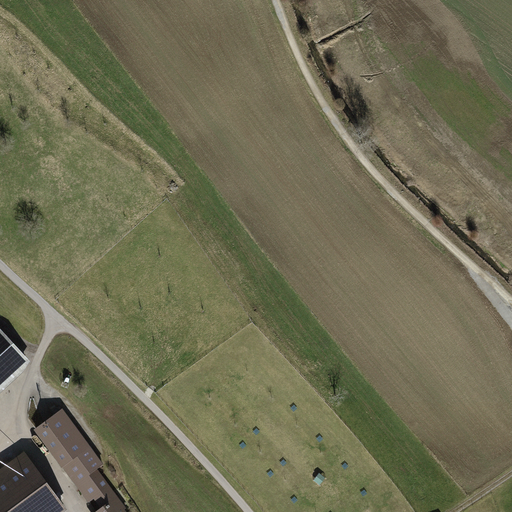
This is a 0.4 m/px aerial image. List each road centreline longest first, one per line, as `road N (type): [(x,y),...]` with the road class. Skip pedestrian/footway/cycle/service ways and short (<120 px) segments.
road 1 (track): [(511,320),(337,123),(275,0)]
road 2 (track): [(0,266),(154,408),(251,511)]
road 3 (track): [(25,437),(21,406),(50,318)]
